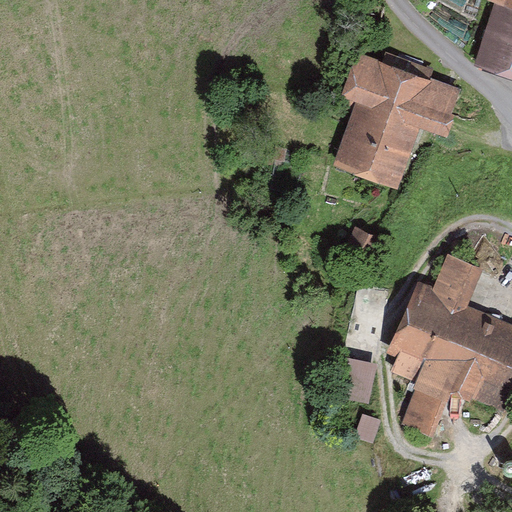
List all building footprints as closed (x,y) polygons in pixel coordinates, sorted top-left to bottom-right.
[(346,28),(378,33),(383,6),(351,0),(346,28)] [(511,0),(487,0),(487,1),(497,4),(487,35),(493,37),(485,61),(511,69),(511,0)] [(379,63),(353,53),(333,108),(362,119),(347,161),(393,179),(402,154),(399,153),(411,120),(441,132),(456,92),(409,74),(413,64),(382,53),(379,63)] [(344,230),(336,250),(354,257),(362,236),(344,230)] [(448,255),(432,287),(455,298),(470,265),(448,255)] [(428,433),(449,386),(504,410),(511,392),(511,339),(417,299),(394,354),(398,356),(393,368),(423,381),(404,422),(428,433)] [(340,361),(333,390),(365,399),(372,369),(340,361)] [(371,421),(356,417),(350,442),(365,446),(371,421)]
